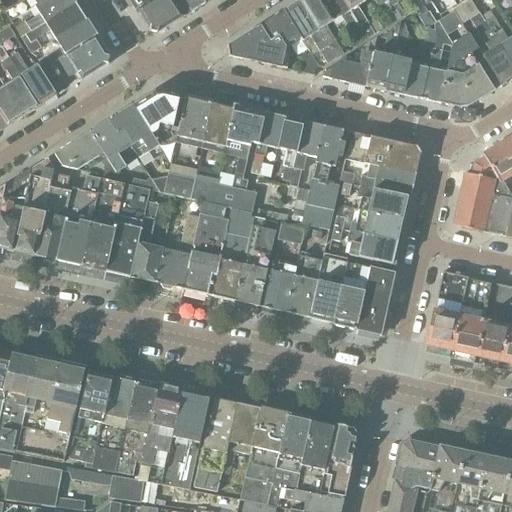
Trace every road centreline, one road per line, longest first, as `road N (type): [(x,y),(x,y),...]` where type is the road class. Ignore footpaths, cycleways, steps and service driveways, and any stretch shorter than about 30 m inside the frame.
road 1 (residential): [(393,389),(0,299)]
road 2 (residential): [(450,137),(210,78),(173,52)]
road 3 (residential): [(0,159),(144,69)]
road 4 (residential): [(393,389),(423,244)]
road 5 (residential): [(368,511),(393,389)]
road 6 (residential): [(511,414),(393,389)]
